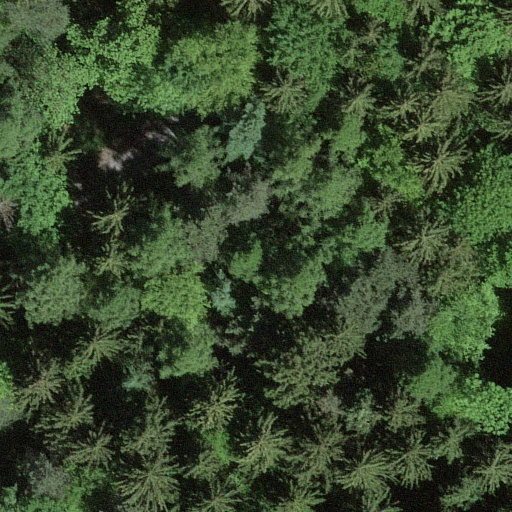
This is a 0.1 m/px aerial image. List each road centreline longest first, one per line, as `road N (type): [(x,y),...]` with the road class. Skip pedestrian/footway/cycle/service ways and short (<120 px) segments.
road 1 (track): [(277,0),(211,104),(109,173),(0,223)]
road 2 (track): [(477,0),(511,135)]
